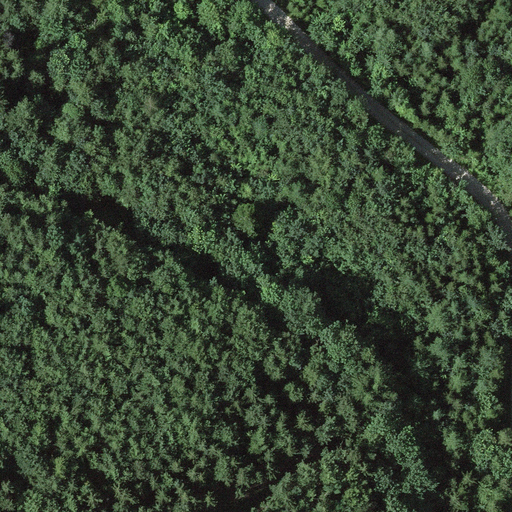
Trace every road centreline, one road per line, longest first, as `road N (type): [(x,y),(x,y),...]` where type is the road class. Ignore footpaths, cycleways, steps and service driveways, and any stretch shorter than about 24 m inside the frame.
road 1 (track): [(391,511),(368,428),(330,376),(188,275),(86,215),(0,179)]
road 2 (track): [(257,0),(511,225)]
